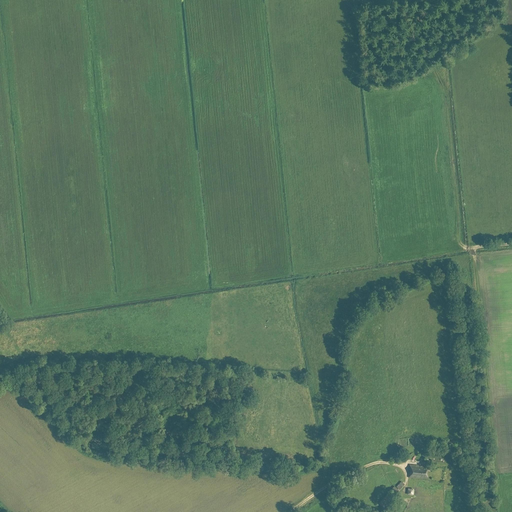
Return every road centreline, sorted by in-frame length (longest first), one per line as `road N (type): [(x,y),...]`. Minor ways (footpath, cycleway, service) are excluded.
road 1 (track): [(500,511),(470,250)]
road 2 (track): [(470,250),(458,240),(448,103),(422,38),(417,0)]
